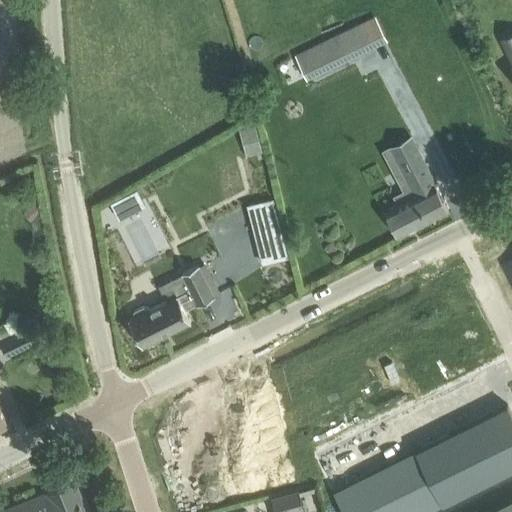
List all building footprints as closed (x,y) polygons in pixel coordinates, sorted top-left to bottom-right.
[(511,0),(470,0),(480,19),(511,3),(511,0)] [(385,40),(373,16),(294,55),(306,79),(385,40)] [(240,128),(247,155),(263,151),(255,124),(240,128)] [(385,210),(389,217),(398,235),(449,209),(440,191),(418,148),(397,159),(416,194),(385,210)] [(274,198),(247,205),(251,220),(277,213),(274,198)] [(182,272),(190,289),(178,296),(177,294),(149,308),(143,305),(134,310),(132,318),(129,319),(142,345),(191,320),(185,309),(198,303),(199,304),(215,296),(199,264),(182,272)] [(245,304),(255,302),(248,275),(238,278),(245,304)] [(1,341),(8,355),(44,338),(37,323),(1,341)] [(0,426),(9,422),(0,403),(0,426)] [(511,415),(506,404),(333,491),(343,511),(423,511),(511,468),(511,415)] [(48,492),(3,510),(4,511),(88,511),(75,479),(47,490),(48,492)] [(272,498),(275,511),(305,511),(299,490),(272,498)] [(511,511),(511,493),(474,511),(511,511)]
